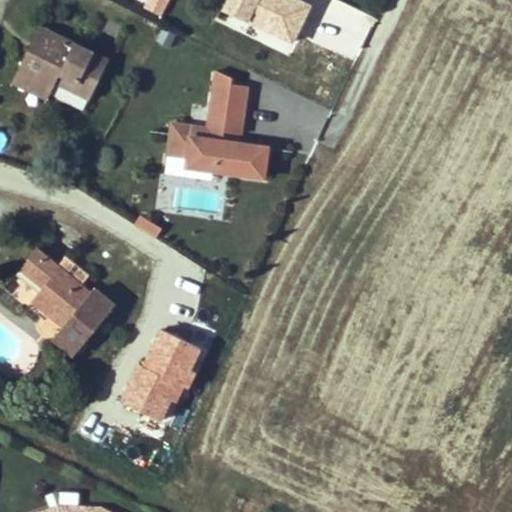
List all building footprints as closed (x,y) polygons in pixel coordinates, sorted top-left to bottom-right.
[(39,27),(28,49),(37,53),(47,31),(39,27)] [(161,27),(156,41),(172,47),(177,33),(161,27)] [(28,49),(16,74),(17,74),(51,91),(56,82),(90,98),(108,62),(47,31),(37,53),(28,49)] [(16,74),(13,81),(48,98),(51,91),(17,74),(16,74)] [(163,170),(266,182),(271,145),(243,142),(250,80),(212,76),(206,125),(169,121),(163,170)] [(74,355),(114,305),(94,289),(90,293),(36,248),(21,267),(44,286),(33,300),(53,316),(55,313),(67,322),(64,325),(54,338),(74,355)] [(64,325),(67,322),(55,313),(53,316),(64,325)]
